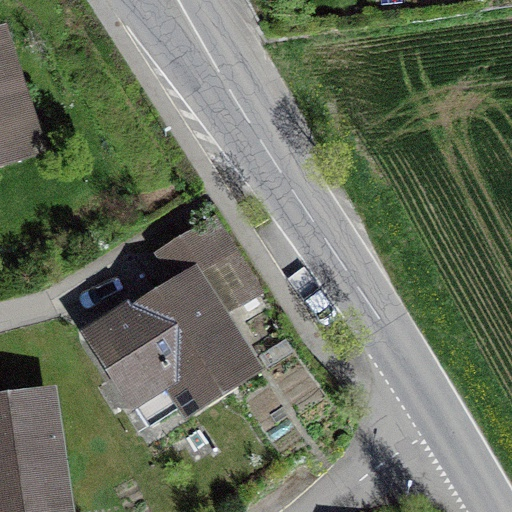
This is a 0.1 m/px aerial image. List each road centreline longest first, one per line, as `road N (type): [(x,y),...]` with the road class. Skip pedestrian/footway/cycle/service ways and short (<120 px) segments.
road 1 (tertiary): [(444,420),(215,72)]
road 2 (residential): [(314,511),(444,420)]
